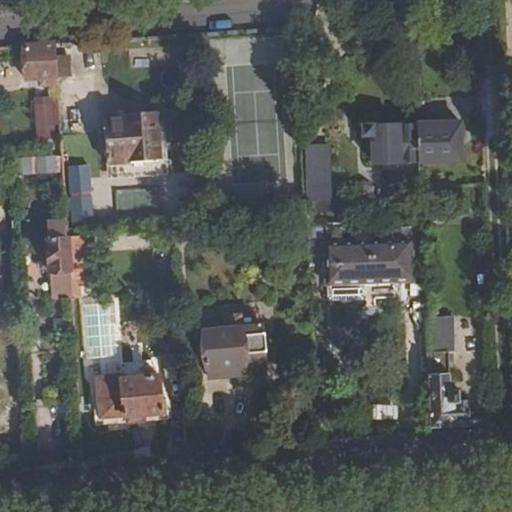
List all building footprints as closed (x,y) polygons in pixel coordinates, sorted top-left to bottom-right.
[(0,0),(0,8),(15,7),(14,0),(0,0)] [(56,45),(23,47),(26,80),(57,78),(56,58),(56,45)] [(56,58),(57,78),(67,77),(67,58),(56,58)] [(57,95),(34,94),(33,137),(57,137),(57,95)] [(161,160),(157,113),(103,116),(106,165),(161,160)] [(420,163),(419,123),(361,125),(361,134),(372,134),(374,164),(420,163)] [(460,123),(419,123),(420,163),(463,161),(460,123)] [(329,144),(304,145),(306,211),(332,211),(329,144)] [(60,171),(59,154),(9,155),(10,173),(60,171)] [(88,162),(69,163),(70,217),(90,217),(88,162)] [(462,186),(465,205),(481,202),(478,183),(462,186)] [(67,238),(66,223),(49,224),(52,272),(69,271),(67,238)] [(344,287),(359,287),(394,285),(395,281),(412,281),(408,227),(390,228),(390,241),(324,245),(327,285),(344,284),(344,287)] [(83,270),(81,237),(67,238),(69,271),(83,270)] [(359,299),(359,287),(344,287),(344,284),(327,285),(329,300),(359,299)] [(239,328),(238,315),(221,316),(222,329),(201,331),(204,370),(207,370),(207,378),(225,377),(225,368),(243,367),(243,362),(264,360),(261,326),(239,328)] [(474,330),(458,332),(462,360),(478,357),(474,330)] [(446,332),(426,332),(429,428),(469,426),(467,401),(457,401),(456,391),(448,390),(447,373),(440,373),(439,352),(446,352),(446,332)] [(122,378),(121,376),(96,377),(100,417),(125,415),(122,378)] [(128,417),(128,423),(145,421),(146,416),(163,414),(161,376),(122,378),(125,415),(125,417),(128,417)]
